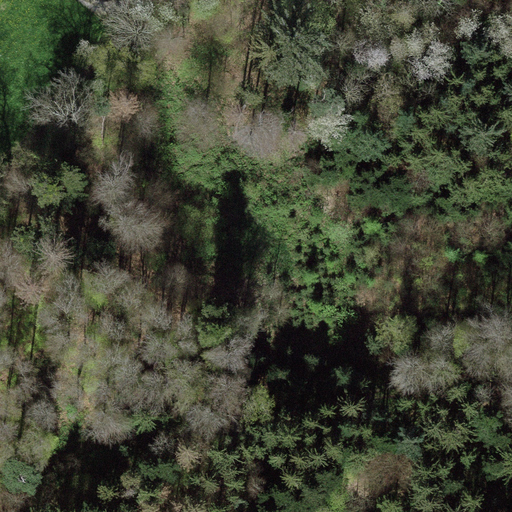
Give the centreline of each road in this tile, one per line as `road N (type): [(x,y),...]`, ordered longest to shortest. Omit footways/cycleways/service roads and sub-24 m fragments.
road 1 (track): [(511,368),(392,407),(54,460),(0,499)]
road 2 (track): [(293,0),(157,23)]
